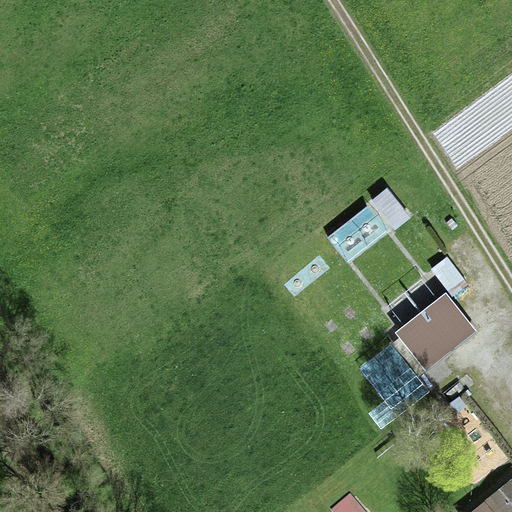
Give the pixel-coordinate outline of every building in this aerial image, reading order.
[(386,186),(371,198),(396,227),(410,215),(386,186)] [(445,220),(450,229),(456,225),(451,216),(445,220)] [(468,282),(447,255),(431,268),(452,295),(468,282)] [(451,296),(400,337),(426,369),(477,329),(451,296)] [(429,390),(390,341),(359,365),(397,414),(429,390)] [(462,392),(457,385),(445,392),(449,399),(462,392)] [(511,511),(511,474),(462,511),(511,511)]
